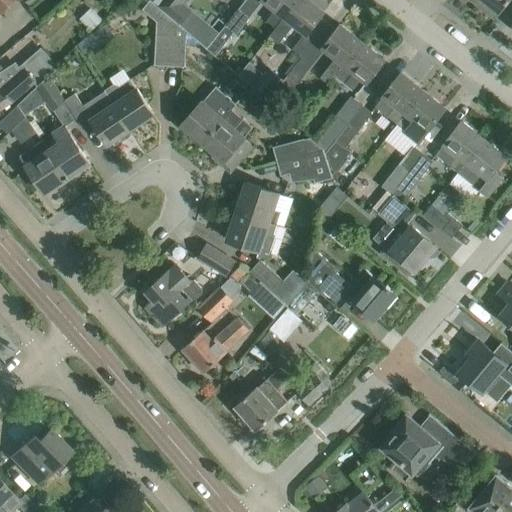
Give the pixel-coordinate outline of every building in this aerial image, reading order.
[(15,0),(0,0),(0,13),(1,15),(15,0)] [(169,66),(171,18),(150,0),(143,10),(157,22),(154,65),(169,66)] [(262,0),(275,10),(267,21),(276,28),(297,0),(262,0)] [(308,0),(297,0),(276,28),(270,36),(279,43),(285,35),(293,25),(306,35),(324,11),(328,5),(321,0),(310,0),(310,1),(308,0)] [(476,0),(475,3),(487,13),(491,8),(498,14),(509,0),(476,0)] [(233,33),(235,35),(253,13),(242,4),(214,39),(222,46),(233,33)] [(185,67),(186,39),(204,55),(208,50),(171,18),(169,66),(185,67)] [(329,85),(336,76),(363,42),(341,25),(322,48),(335,58),(320,77),(329,85)] [(87,39),(78,46),(84,55),(94,49),(93,48),(112,35),(107,27),(87,40),(87,39)] [(385,60),(363,42),(336,76),(357,92),(355,93),(357,95),(367,83),(385,60)] [(0,108),(12,100),(35,80),(56,64),(46,53),(42,57),(40,54),(24,67),(1,87),(4,90),(0,92),(0,108)] [(301,57),(286,75),(297,84),(312,65),(310,63),(301,57)] [(283,79),(269,68),(264,74),(254,87),(268,99),(277,87),(283,79)] [(383,96),(375,106),(389,117),(388,118),(396,124),(423,90),(401,73),(394,82),(393,81),(391,83),(392,84),(383,96)] [(48,76),(18,105),(25,116),(27,114),(46,102),(52,111),(53,110),(65,102),(64,100),(48,76)] [(113,84),(105,90),(131,129),(154,113),(137,87),(136,88),(129,78),(118,86),(113,84)] [(202,102),(202,101),(182,124),(203,143),(232,109),(236,104),(216,86),(202,102)] [(108,144),(131,129),(105,90),(104,90),(105,91),(83,106),(75,93),(65,100),(76,118),(82,126),(91,120),(108,144)] [(446,108),(423,90),(396,124),(404,130),(403,132),(417,144),(427,131),(446,108)] [(326,151),(362,105),(351,96),(336,115),(338,116),(316,143),(323,149),(326,151)] [(0,125),(8,133),(25,117),(25,116),(18,105),(0,122),(0,125)] [(345,148),(372,113),(362,105),(326,151),(323,149),(333,177),(352,153),(345,148)] [(244,138),(243,137),(252,126),(232,109),(203,143),(233,169),(253,146),(244,138)] [(457,172),(484,138),(462,121),(435,154),(457,172)] [(49,150),(48,150),(67,179),(90,164),(78,147),(71,135),(70,136),(64,127),(54,133),(60,143),(49,150)] [(323,149),(316,143),(310,138),(274,148),(277,161),(323,149)] [(506,156),(484,138),(457,172),(488,196),(502,178),(494,172),(506,156)] [(45,194),(67,179),(42,141),(19,156),(45,194)] [(423,153),(413,146),(398,165),(397,163),(380,185),(388,191),(391,194),(423,153)] [(323,149),(277,161),(281,176),(293,172),(295,179),(312,175),(315,183),(333,177),(323,149)] [(433,161),(423,153),(391,194),(401,202),(433,161)] [(278,194),(265,189),(246,183),(240,201),(238,200),(235,211),(277,225),(282,212),(273,209),(278,194)] [(401,202),(391,194),(388,191),(373,208),(405,235),(396,246),(390,241),(381,253),(407,274),(412,268),(415,271),(436,246),(408,222),(415,213),(401,202)] [(441,194),(434,203),(434,202),(423,215),(452,238),(462,225),(447,213),(455,205),(441,194)] [(327,197),(319,208),(329,216),(337,205),(327,197)] [(344,230),(320,210),(317,227),(327,235),(323,240),(330,247),(344,230)] [(227,240),(259,250),(268,253),(273,238),(277,225),(235,211),(231,221),(233,221),(227,240)] [(207,244),(198,259),(226,276),(235,261),(207,244)] [(308,283),(307,285),(316,291),(317,290),(320,292),(321,291),(342,308),(350,298),(375,319),(395,294),(389,289),(391,287),(387,284),(386,286),(374,277),(363,267),(349,284),(336,273),(339,270),(313,248),(308,283)] [(284,281),(260,260),(250,271),(287,305),(298,292),(285,280),(284,281)] [(162,325),(193,298),(195,298),(201,293),(201,287),(194,280),(190,280),(176,265),(147,291),(155,300),(146,307),(162,325)] [(239,287),(231,278),(200,308),(211,320),(232,299),(229,296),(239,287)] [(511,285),(508,282),(499,294),(511,303),(500,316),(511,325),(511,285)] [(211,342),(202,331),(183,348),(204,372),(227,352),(225,351),(249,330),(238,318),(211,342)] [(466,360),(459,368),(461,370),(460,371),(459,373),(482,392),(497,373),(511,385),(511,351),(501,343),(493,352),(479,340),(468,353),(469,354),(473,357),(469,361),(466,360)] [(316,376),(298,392),(308,404),(327,387),(323,383),(329,378),(315,362),(309,368),(316,376)] [(281,366),(267,379),(258,387),(257,386),(235,406),(256,430),(288,402),(277,390),(291,377),(281,366)] [(485,404),(511,422),(511,403),(494,391),(485,404)] [(429,414),(430,415),(421,427),(407,415),(399,424),(399,423),(380,445),(390,454),(390,453),(418,477),(435,456),(463,466),(462,467),(463,468),(476,452),(429,413),(429,414)] [(55,458),(59,462),(71,451),(49,429),(38,440),(33,435),(12,456),(27,472),(39,460),(47,467),(55,458)] [(464,511),(467,511),(472,508),(476,511),(495,511),(511,492),(511,487),(497,475),(483,491),(474,483),(455,504),(464,511)] [(0,511),(4,511),(7,510),(9,511),(20,501),(0,480),(0,511)] [(333,511),(379,511),(364,492),(347,505),(346,503),(333,511)] [(511,511),(511,492),(495,511),(511,511)] [(102,508),(94,498),(76,511),(106,511),(103,508),(102,508)]
